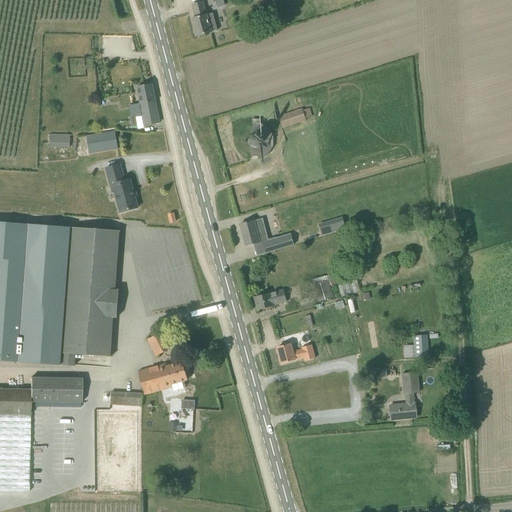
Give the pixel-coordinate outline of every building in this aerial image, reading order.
[(204,7),(203,2),(192,5),(196,18),(192,19),(197,36),(218,30),(214,14),(213,14),(206,15),(204,7)] [(152,84),(136,87),(140,104),(142,116),(144,125),(160,123),(156,101),(152,84)] [(308,103),(280,111),(284,124),(311,116),(308,103)] [(136,117),(129,118),(130,126),(137,125),(136,117)] [(259,158),(260,158),(268,155),(273,146),(273,136),(268,127),(260,123),(260,120),(253,119),(252,134),(251,134),(250,135),(249,136),(249,137),(248,138),(248,139),(248,140),(248,141),(248,142),(248,143),(248,144),(249,145),(250,146),(251,147),(250,155),(251,156),(249,159),(250,159),(252,156),(258,156),(259,158)] [(118,149),(115,131),(86,136),(89,154),(104,152),(118,149)] [(70,148),(70,135),(50,134),(50,147),(70,148)] [(124,181),(120,165),(105,169),(112,193),(114,192),(120,212),(137,208),(135,197),(138,196),(135,185),(131,186),(130,180),(124,181)] [(246,246),(259,242),(258,237),(266,235),(261,219),(240,224),(246,246)] [(358,225),(360,233),(378,229),(376,221),(358,225)] [(330,233),(327,222),(318,224),(322,235),(330,233)] [(71,226),(62,352),(63,352),(62,365),(74,366),(75,353),(110,355),(113,328),(113,318),(116,318),(119,290),(115,289),(120,230),(71,226)] [(266,253),(293,245),(290,236),(263,244),(266,253)] [(338,285),(358,279),(364,278),(360,266),(329,275),(333,286),(338,285)] [(329,280),(327,281),(314,285),(312,285),(318,303),(334,298),(329,280)] [(258,311),(274,306),(274,305),(287,301),(284,289),(254,297),(258,311)] [(298,317),(284,320),(286,326),(300,323),(298,317)] [(156,356),(170,349),(161,332),(148,339),(156,356)] [(414,357),(429,356),(428,335),(413,336),(413,345),(414,357)] [(293,352),(291,344),(277,348),(282,363),(304,357),(305,361),(315,358),(312,345),(302,347),(302,350),(293,352)] [(187,380),(182,362),(168,366),(165,364),(138,372),(145,395),(172,387),(172,386),(174,391),(184,388),(185,386),(184,381),(187,380)] [(380,368),(380,370),(375,370),(376,377),(380,377),(387,376),(387,368),(380,368)] [(414,403),(413,392),(419,392),(418,373),(402,374),(403,393),(408,393),(408,404),(391,406),(391,420),(417,418),(416,404),(414,403)] [(31,378),(30,389),(31,402),(81,402),(82,378),(31,378)] [(31,402),(30,389),(0,388),(0,491),(30,492),(31,402)] [(126,405),(127,392),(111,392),(110,405),(126,405)] [(230,468),(255,462),(245,423),(225,428),(229,441),(224,442),(230,468)] [(201,474),(200,460),(176,461),(177,475),(201,474)]
